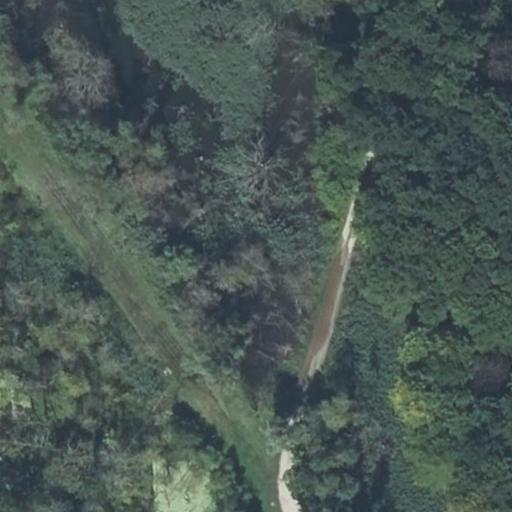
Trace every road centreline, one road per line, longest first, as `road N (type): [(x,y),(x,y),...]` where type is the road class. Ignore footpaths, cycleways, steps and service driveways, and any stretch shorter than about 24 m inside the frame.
road 1 (track): [(414,0),(283,463),(283,495),(294,511)]
road 2 (track): [(283,495),(0,102)]
